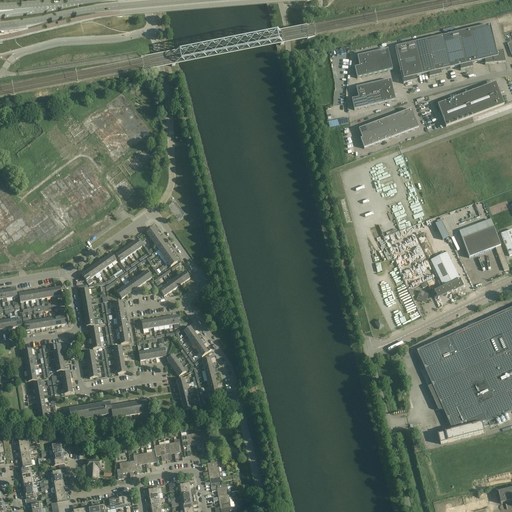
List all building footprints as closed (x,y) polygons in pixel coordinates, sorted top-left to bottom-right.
[(490,26),(469,31),(477,63),(484,61),(485,65),(486,65),(505,63),(502,52),(497,53),(490,26)] [(473,68),(472,68),(471,64),(477,63),(469,31),(458,33),(466,70),(473,68)] [(458,33),(442,37),(450,69),(460,67),(461,70),(460,71),(466,70),(458,33)] [(442,37),(425,41),(434,77),(442,75),(441,75),(440,71),(450,69),(442,37)] [(425,41),(414,44),(421,76),(429,74),(430,78),(429,78),(434,77),(425,41)] [(417,81),(416,77),(421,76),(414,44),(395,48),(403,84),(417,81)] [(391,80),(384,82),(386,92),(393,91),(391,80)] [(384,82),(377,84),(379,94),(386,92),(384,82)] [(379,94),(377,84),(370,85),(372,95),(379,94)] [(363,87),(365,97),(372,95),(370,85),(363,87)] [(491,85),(437,105),(446,128),(503,106),(504,105),(501,97),(500,97),(498,92),(499,92),(498,90),(497,90),(497,89),(496,88),(496,87),(495,86),(494,86),(493,85),(492,86),(491,85)] [(356,89),(359,99),(365,97),(363,87),(356,89)] [(393,91),(386,92),(388,103),(395,101),(393,91)] [(388,103),(386,92),(379,94),(382,104),(388,103)] [(379,94),(372,95),(375,106),(382,104),(379,94)] [(372,95),(365,97),(368,107),(375,106),(372,95)] [(365,97),(359,99),(361,109),(368,107),(365,97)] [(359,99),(352,100),(354,111),(361,109),(359,99)] [(408,122),(415,119),(412,110),(405,112),(408,122)] [(408,122),(405,112),(398,115),(402,124),(408,122)] [(402,124),(398,115),(392,117),(395,127),(402,124)] [(395,127),(392,117),(385,120),(389,129),(395,127)] [(412,131),(419,129),(415,119),(408,122),(412,131)] [(389,129),(385,120),(379,122),(382,132),(389,129)] [(382,132),(379,122),(372,125),(376,134),(382,132)] [(402,124),(405,134),(412,131),(408,122),(402,124)] [(395,127),(399,136),(405,134),(402,124),(395,127)] [(376,134),(372,125),(365,127),(369,137),(376,134)] [(365,127),(359,130),(362,139),(360,140),(369,137),(365,127)] [(389,129),(392,139),(399,136),(395,127),(389,129)] [(382,132),(386,141),(392,139),(389,129),(382,132)] [(376,134),(379,143),(386,141),(382,132),(376,134)] [(369,137),(373,146),(379,143),(376,134),(369,137)] [(369,137),(360,140),(364,149),(373,146),(369,137)] [(407,190),(414,188),(408,171),(402,173),(404,179),(407,178),(408,182),(405,183),(407,190)] [(504,271),(509,269),(491,220),(459,232),(469,259),(495,249),(504,271)] [(434,225),(442,240),(448,238),(440,222),(434,225)] [(146,233),(150,237),(156,233),(153,228),(146,233)] [(511,230),(501,235),(509,257),(511,255),(511,230)] [(153,242),(159,237),(156,233),(150,237),(153,242)] [(162,241),(159,237),(153,242),(156,246),(162,241)] [(137,241),(133,244),(137,251),(142,248),(137,241)] [(159,250),(165,245),(162,241),(156,246),(159,250)] [(133,244),(128,247),(133,254),(137,251),(133,244)] [(168,250),(165,245),(159,250),(155,252),(159,257),(162,254),(168,250)] [(129,257),(133,254),(128,247),(124,250),(129,257)] [(124,250),(120,253),(125,260),(129,257),(124,250)] [(161,261),(165,259),(171,254),(168,250),(162,254),(159,257),(161,261)] [(120,263),(125,260),(120,253),(115,256),(120,263)] [(463,287),(447,253),(430,261),(443,287),(433,292),(437,300),(463,287)] [(112,254),(107,258),(112,265),(117,261),(112,254)] [(174,258),(171,254),(165,259),(168,263),(174,258)] [(107,258),(103,261),(108,268),(112,265),(107,258)] [(171,267),(177,263),(174,258),(168,263),(171,267)] [(104,270),(108,268),(103,261),(99,264),(104,270)] [(99,264),(94,267),(99,273),(104,270),(99,264)] [(101,275),(99,273),(94,267),(90,270),(95,276),(96,278),(101,275)] [(90,270),(86,273),(91,279),(95,276),(90,270)] [(147,272),(142,275),(147,282),(152,278),(147,272)] [(185,272),(180,276),(185,282),(190,279),(185,272)] [(86,273),(81,276),(89,286),(93,283),(91,279),(86,273)] [(138,278),(143,285),(147,282),(142,275),(138,278)] [(185,282),(180,276),(176,279),(181,285),(185,282)] [(138,278),(134,281),(139,288),(143,285),(138,278)] [(168,285),(172,291),(177,288),(172,282),(170,279),(166,282),(168,285)] [(176,279),(172,282),(177,288),(181,285),(176,279)] [(134,281),(129,284),(134,291),(139,288),(134,281)] [(129,284),(125,287),(130,294),(134,291),(129,284)] [(168,285),(163,288),(168,294),(172,291),(168,285)] [(125,287),(121,290),(126,297),(130,294),(125,287)] [(164,297),(168,294),(163,288),(159,291),(164,297)] [(121,300),(126,297),(121,290),(117,293),(121,300)] [(425,304),(429,295),(424,293),(419,291),(418,296),(416,301),(425,304)] [(437,411),(444,411),(453,431),(451,432),(451,431),(446,432),(446,433),(445,433),(446,434),(439,436),(441,445),(485,434),(483,426),(511,412),(511,308),(418,351),(433,386),(429,388),(434,399),(437,411)] [(378,328),(379,330),(383,326),(379,320),(374,323),(378,328)] [(187,336),(192,333),(193,332),(190,327),(181,334),(184,338),(187,336)] [(190,341),(192,339),(196,336),(193,332),(192,333),(187,336),(190,341)] [(190,341),(193,345),(199,340),(196,336),(192,339),(190,341)] [(193,345),(196,349),(202,344),(199,340),(193,345)] [(196,349),(199,353),(205,348),(202,344),(196,349)] [(209,353),(205,348),(199,353),(202,358),(209,353)] [(170,365),(176,360),(173,355),(167,360),(170,365)] [(180,364),(176,360),(170,365),(173,369),(180,364)] [(173,369),(176,373),(183,368),(180,364),(173,369)] [(186,373),(183,368),(176,373),(179,378),(186,373)] [(123,407),(119,408),(119,405),(116,406),(116,408),(111,409),(110,403),(107,404),(108,405),(98,406),(98,404),(95,405),(96,407),(91,408),(91,405),(88,406),(89,408),(84,409),(84,407),(81,407),(82,409),(77,410),(77,408),(74,408),(75,410),(69,411),(71,422),(106,416),(108,428),(114,427),(113,419),(148,413),(146,403),(147,403),(147,401),(144,401),(144,403),(140,404),(140,402),(137,402),(137,405),(133,405),(133,403),(130,404),(130,406),(126,406),(126,404),(123,405),(123,407)] [(207,449),(209,448),(207,431),(201,431),(202,434),(203,444),(207,443),(207,449)] [(18,442),(14,443),(14,445),(18,444),(18,447),(29,446),(28,440),(33,441),(32,439),(18,438),(18,442)] [(150,464),(157,463),(155,454),(153,454),(152,450),(146,451),(147,454),(150,470),(151,469),(150,464)] [(147,454),(142,455),(144,464),(144,465),(147,464),(147,466),(146,466),(147,473),(150,473),(150,470),(147,454)] [(130,462),(132,478),(134,478),(133,472),(136,472),(137,474),(140,474),(137,456),(133,457),(134,462),(130,462)] [(59,466),(59,469),(65,468),(64,460),(54,461),(55,467),(59,466)] [(207,466),(208,470),(218,468),(221,467),(220,463),(217,463),(217,462),(215,463),(214,461),(211,462),(211,464),(202,465),(202,467),(207,466)] [(87,482),(91,482),(98,482),(99,470),(101,470),(101,462),(87,462),(87,482)] [(123,474),(126,473),(124,463),(119,464),(120,470),(117,471),(118,480),(124,479),(123,474)] [(65,468),(59,469),(59,471),(51,473),(52,478),(63,477),(62,471),(66,471),(65,468)] [(211,485),(211,488),(217,486),(221,486),(220,478),(210,480),(210,483),(205,484),(205,486),(211,485)] [(190,489),(189,486),(193,485),(193,483),(190,484),(189,481),(180,482),(181,485),(179,486),(180,491),(190,489)] [(221,486),(217,486),(211,488),(212,492),(217,491),(218,495),(228,493),(227,485),(221,486)] [(511,487),(498,491),(501,503),(511,500),(511,487)] [(36,499),(35,494),(24,495),(21,496),(21,498),(25,497),(26,503),(32,502),(36,502),(36,499)] [(110,506),(110,509),(110,510),(116,509),(114,499),(109,500),(106,501),(107,507),(110,506)] [(106,501),(103,501),(104,505),(99,506),(99,511),(105,511),(104,507),(107,507),(106,501)] [(32,502),(26,503),(26,506),(30,506),(31,511),(41,509),(40,504),(37,504),(36,502),(32,502)] [(215,509),(215,511),(229,511),(230,511),(233,511),(232,508),(231,508),(230,503),(220,505),(220,508),(215,509)]
